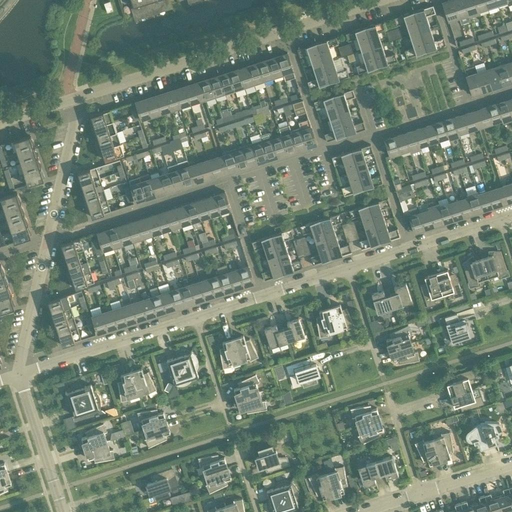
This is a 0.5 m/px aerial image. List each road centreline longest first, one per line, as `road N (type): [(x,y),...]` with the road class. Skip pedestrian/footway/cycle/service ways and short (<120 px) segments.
road 1 (residential): [(72,101),(287,33)]
road 2 (residential): [(373,135),(468,105),(436,0)]
road 3 (residential): [(47,240),(228,182)]
road 4 (residential): [(19,377),(199,319)]
road 5 (residential): [(47,240),(72,101)]
road 6 (residential): [(63,511),(19,377)]
road 7 (residential): [(19,377),(47,240)]
road 8 (residential): [(325,150),(287,33)]
road 9 (residential): [(266,297),(228,182)]
road 10 (residential): [(410,250),(373,135)]
